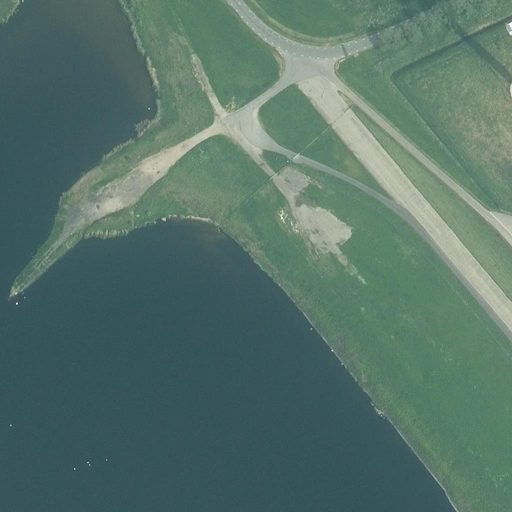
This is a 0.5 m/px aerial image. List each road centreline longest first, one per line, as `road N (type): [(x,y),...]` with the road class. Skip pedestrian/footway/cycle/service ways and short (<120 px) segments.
road 1 (unclassified): [(295,156),(403,213),(511,340)]
road 2 (track): [(511,204),(408,82),(511,36)]
road 3 (unclassified): [(511,240),(314,64)]
road 4 (track): [(244,118),(224,121),(100,204)]
road 5 (tertiary): [(312,53),(356,47),(465,0)]
road 6 (unclassified): [(295,156),(258,141),(244,118),(314,64)]
road 7 (track): [(224,121),(168,0)]
